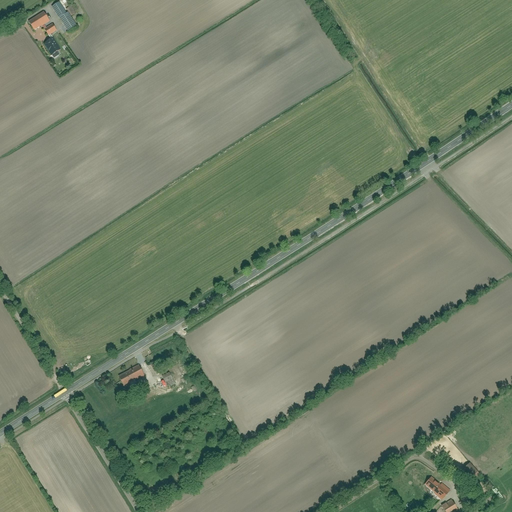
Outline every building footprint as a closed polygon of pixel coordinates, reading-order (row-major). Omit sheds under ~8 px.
[(59,2),(51,7),(67,33),(78,26),(71,16),(76,13),(71,6),(65,10),(59,2)] [(50,24),(43,13),(28,21),(33,32),(41,27),(46,37),(56,32),(52,26),(46,29),(44,27),(50,24)] [(56,51),(59,49),(51,36),(41,42),(52,59),(59,55),(56,51)] [(155,360),(149,363),(154,373),(159,370),(155,360)] [(142,374),(137,363),(116,373),(121,384),(126,381),(128,385),(136,381),(134,378),(142,374)] [(166,370),(160,373),(165,385),(172,382),(166,370)] [(480,475),(470,465),(464,471),(474,481),(480,475)] [(448,488),(429,475),(422,485),(440,499),(448,488)] [(452,511),(457,509),(450,498),(432,509),(434,511),(452,511)]
